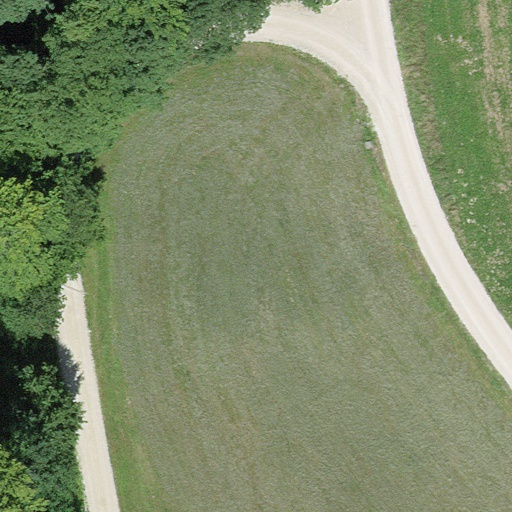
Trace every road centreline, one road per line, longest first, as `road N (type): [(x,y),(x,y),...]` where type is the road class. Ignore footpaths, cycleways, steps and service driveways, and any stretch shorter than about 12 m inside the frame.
road 1 (track): [(372,16),(252,19),(180,34),(123,67),(67,139),(54,172),(55,259),(97,511)]
road 2 (track): [(511,358),(449,265),(416,194),(369,0)]
